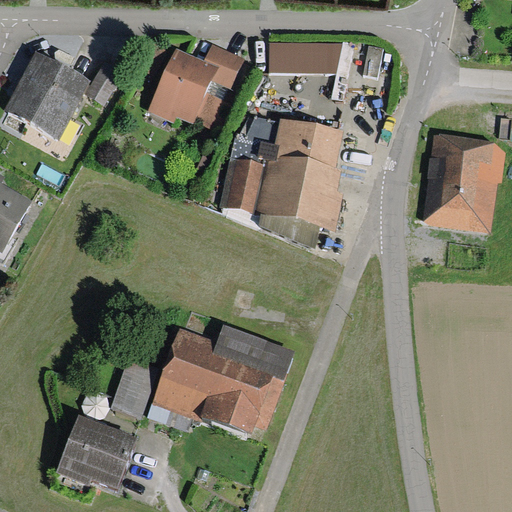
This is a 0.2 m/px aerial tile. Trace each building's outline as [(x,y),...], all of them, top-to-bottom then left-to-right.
[(338,48),(271,46),(270,75),(335,78),(338,48)] [(205,73),(174,60),(151,114),(186,129),(189,121),(214,132),(224,109),(202,100),(209,84),(226,91),(237,66),(213,55),(205,73)] [(80,88),(34,66),(8,117),(54,139),(80,88)] [(85,100),(100,107),(114,75),(99,69),(85,100)] [(318,228),(336,140),(278,129),(268,177),(232,170),(224,209),(318,228)] [(503,184),(508,146),(436,137),(430,183),(425,224),(492,233),(499,183),(503,184)] [(189,176),(198,180),(205,165),(196,162),(189,176)] [(0,243),(23,207),(0,193),(0,243)] [(220,346),(182,333),(158,400),(250,432),(254,421),(266,425),(291,353),(225,330),(220,346)] [(150,375),(127,367),(112,412),(134,419),(150,375)] [(118,493),(134,450),(75,427),(58,469),(118,493)]
